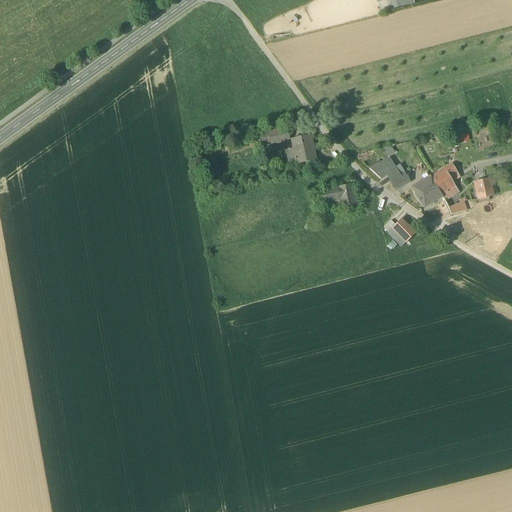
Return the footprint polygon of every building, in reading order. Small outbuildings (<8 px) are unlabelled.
[(413,0),(389,0),(391,9),(414,4),(413,0)] [(268,132),(271,145),(289,141),(287,128),(268,132)] [(291,140),(297,164),(315,160),(310,136),(291,140)] [(390,182),(400,176),(396,169),(389,159),(369,169),(380,180),(386,176),(390,182)] [(455,187),(452,182),(450,178),(452,176),(457,173),(452,165),(430,178),(442,195),(455,187)] [(390,182),(395,191),(409,182),(404,173),(400,176),(390,182)] [(425,207),(442,196),(442,195),(430,178),(413,187),(425,207)] [(475,183),(478,199),(493,196),(489,180),(475,183)] [(339,201),(340,209),(357,205),(353,185),(336,188),(339,201)] [(458,192),(455,187),(442,195),(442,196),(445,200),(458,192)] [(315,192),(318,205),(339,201),(336,188),(315,192)] [(457,205),(449,208),(452,214),(460,213),(457,205)] [(392,229),(406,243),(415,234),(401,220),(395,225),(392,229)] [(384,229),(388,233),(392,229),(395,225),(392,221),(384,229)] [(406,243),(392,229),(388,233),(402,247),(406,243)]
